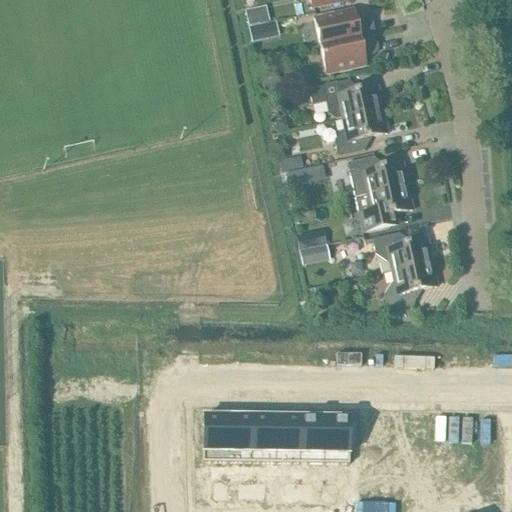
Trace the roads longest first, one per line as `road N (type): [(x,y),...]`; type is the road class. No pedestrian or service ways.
road 1 (residential): [(481,380),(163,378),(165,511)]
road 2 (residential): [(481,380),(467,143),(438,18)]
